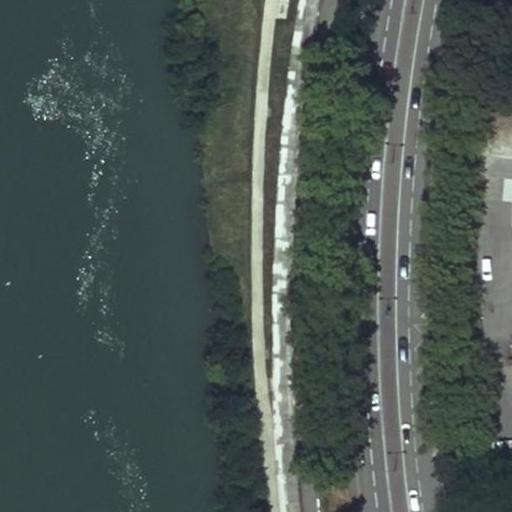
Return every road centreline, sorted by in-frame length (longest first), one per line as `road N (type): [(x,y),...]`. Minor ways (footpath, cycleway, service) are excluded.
road 1 (primary): [(390,0),(369,152),(361,302),(377,511)]
road 2 (primary): [(425,511),(410,304),(416,162),(438,0)]
